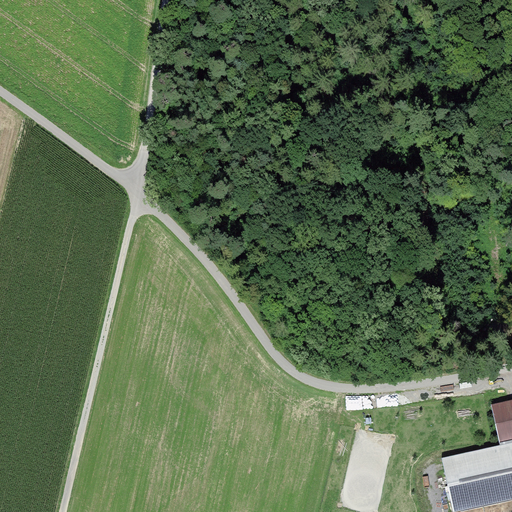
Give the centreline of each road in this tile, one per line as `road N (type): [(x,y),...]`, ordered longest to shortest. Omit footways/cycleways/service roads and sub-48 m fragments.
road 1 (track): [(136,182),(281,361),(309,381),(354,389),(511,367)]
road 2 (track): [(165,0),(136,182),(0,85)]
road 3 (track): [(136,182),(62,511)]
